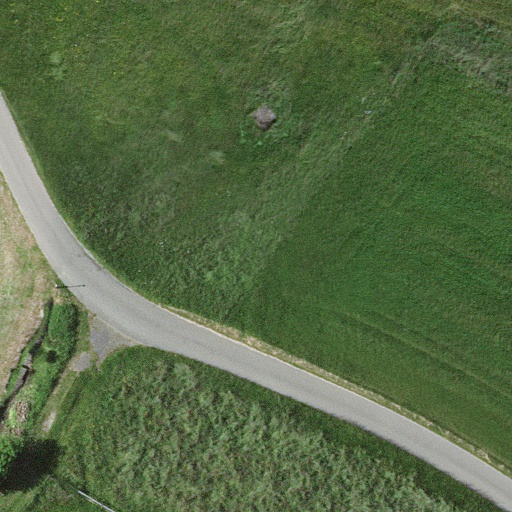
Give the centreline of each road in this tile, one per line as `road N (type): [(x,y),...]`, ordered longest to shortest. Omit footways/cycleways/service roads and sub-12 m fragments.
road 1 (unclassified): [(0,128),(70,270),(155,332),(453,466),(511,510)]
road 2 (track): [(124,310),(94,342),(41,461),(0,505)]
